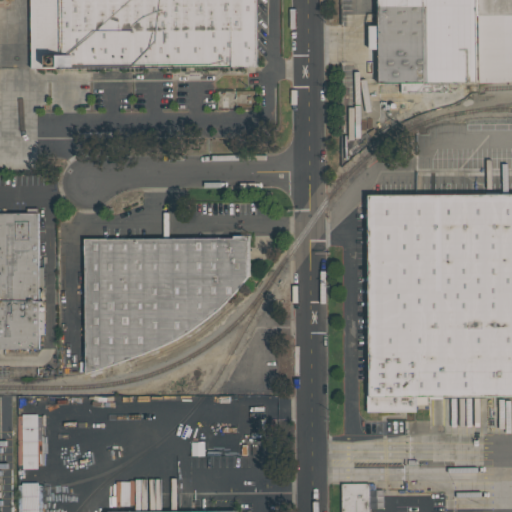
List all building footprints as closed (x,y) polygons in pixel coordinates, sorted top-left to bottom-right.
[(256,0),(256,67),(31,68),(30,0),(256,0)] [(478,0),(479,82),(446,83),(450,92),(401,93),(400,82),(379,83),(378,0),(478,0)] [(511,0),(511,80),(479,82),(478,15),(477,0),(511,0)] [(368,195),(511,193),(511,396),(416,397),(416,412),(367,412),(367,383),(370,383),(368,195)] [(0,213),(38,213),(39,349),(0,349),(0,213)] [(84,240),(249,240),(249,275),(228,301),(204,322),(180,336),(155,349),(86,374),(84,240)] [(38,468),(37,415),(19,415),(20,468),(38,468)] [(191,456),(204,456),(203,442),(191,442),(191,456)] [(40,511),(40,483),(21,483),(21,511),(40,511)] [(369,511),(369,485),(341,485),(341,511),(369,511)]
